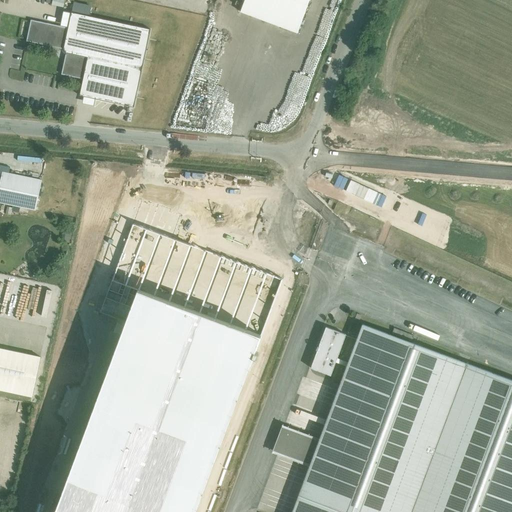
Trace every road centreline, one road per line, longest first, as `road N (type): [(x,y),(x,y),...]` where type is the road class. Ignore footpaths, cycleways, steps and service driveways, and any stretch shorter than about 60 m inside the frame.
road 1 (residential): [(0,125),(306,157)]
road 2 (residential): [(306,157),(511,177)]
road 3 (residential): [(306,157),(364,0)]
